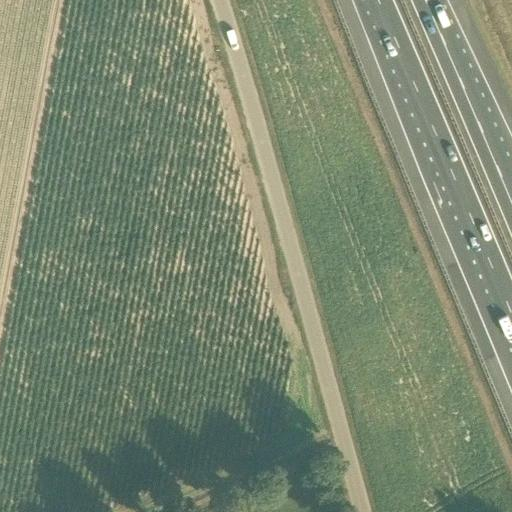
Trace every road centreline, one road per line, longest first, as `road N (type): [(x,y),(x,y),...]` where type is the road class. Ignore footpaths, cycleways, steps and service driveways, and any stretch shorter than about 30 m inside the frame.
road 1 (unclassified): [(348,511),(212,0)]
road 2 (motorway): [(377,0),(511,321)]
road 3 (motorway): [(511,208),(425,0)]
